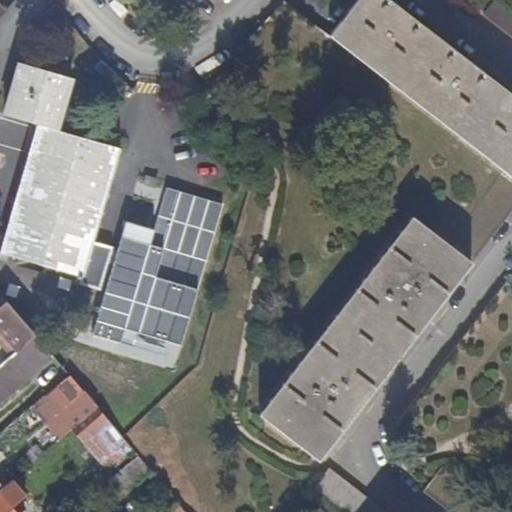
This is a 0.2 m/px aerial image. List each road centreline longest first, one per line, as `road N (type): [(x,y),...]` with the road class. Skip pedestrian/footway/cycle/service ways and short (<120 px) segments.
road 1 (residential): [(426,511),(352,449),(511,246)]
road 2 (residential): [(79,0),(119,49),(191,58),(244,0)]
